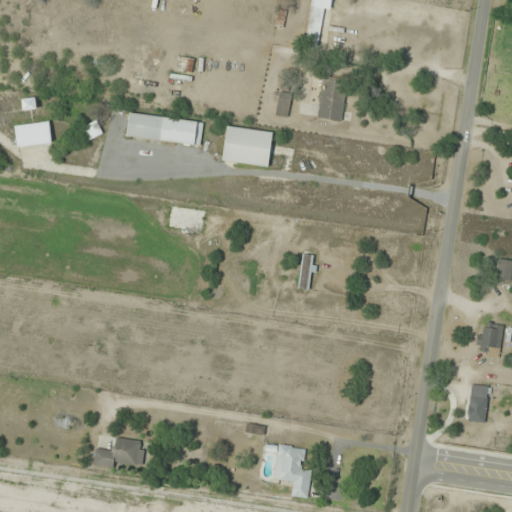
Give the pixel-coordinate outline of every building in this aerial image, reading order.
[(333,0),(311,0),(306,37),(320,39),(324,12),(331,13),(333,0)] [(341,122),(347,83),(323,79),(317,118),(341,122)] [(36,109),(35,100),(24,100),(24,109),(36,109)] [(204,123),(129,114),(126,137),(201,146),(204,123)] [(17,147),(52,143),(49,122),(15,127),(17,147)] [(90,141),(102,134),(96,122),(83,129),(90,141)] [(223,162),(268,168),(273,133),(227,127),(223,162)] [(511,278),(511,261),(496,260),(495,279),(511,280),(511,278)] [(504,326),(483,323),(479,353),(487,354),(486,361),(499,362),(504,326)] [(490,387),(471,385),(466,421),(485,423),(490,387)] [(95,447),(93,466),(114,469),(115,461),(143,465),(145,442),(116,439),(115,449),(95,447)] [(290,497),(308,499),(312,472),(303,470),(306,449),(277,445),(273,480),(292,483),(290,497)]
